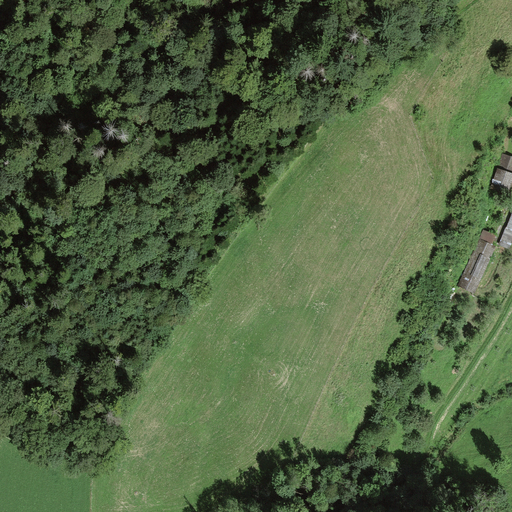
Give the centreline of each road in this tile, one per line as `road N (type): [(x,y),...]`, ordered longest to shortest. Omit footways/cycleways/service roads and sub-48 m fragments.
road 1 (track): [(0,76),(136,64),(202,71),(280,103),(330,104),(468,0)]
road 2 (track): [(428,446),(511,297)]
